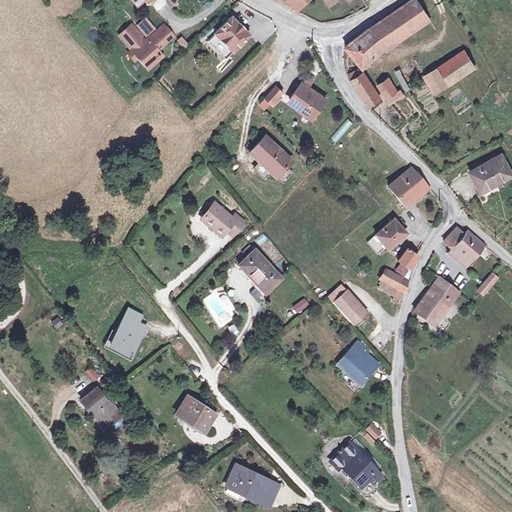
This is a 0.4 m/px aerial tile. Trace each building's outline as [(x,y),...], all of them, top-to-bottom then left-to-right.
[(145,0),(131,0),(139,8),(147,1),(145,0)] [(290,0),(301,15),(317,0),(290,0)] [(419,0),(387,20),(401,41),(433,22),(419,0)] [(372,31),(386,52),(401,41),(387,20),(372,31)] [(233,23),(214,41),(233,61),(251,43),(233,23)] [(149,43),(135,28),(123,38),(150,69),(164,57),(161,53),(167,47),(157,36),(149,43)] [(386,52),(372,31),(350,48),(365,70),(386,52)] [(184,50),(189,46),(182,37),(177,41),(184,50)] [(476,72),(466,56),(443,72),(454,87),(476,72)] [(356,82),(372,106),(383,96),(368,75),(364,77),(361,73),(355,77),(356,82)] [(390,77),(382,84),(393,97),(401,90),(390,77)] [(289,96),(298,103),(300,101),(312,109),(322,94),(301,79),(289,96)] [(284,95),(278,89),(268,99),(274,105),(284,95)] [(300,101),(298,103),(295,107),(308,116),(312,109),(300,101)] [(268,140),(252,155),(277,180),(293,165),(268,140)] [(471,172),(480,190),(493,182),(495,187),(511,177),(511,172),(503,155),(471,172)] [(429,190),(411,172),(389,191),(406,211),(429,190)] [(483,194),(487,192),(495,187),(493,182),(480,190),(483,194)] [(203,222),(216,206),(213,203),(199,218),(203,222)] [(233,222),(216,206),(203,222),(222,240),(226,236),(234,242),(247,227),(236,218),(233,222)] [(403,237),(392,223),(389,225),(373,237),(386,252),(403,237)] [(488,246),(471,233),(467,236),(458,227),(447,245),(454,251),(450,257),(467,271),(488,246)] [(258,255),(241,268),(264,298),(281,285),(258,255)] [(416,263),(407,255),(398,265),(407,274),(416,263)] [(479,293),(485,299),(500,281),(493,275),(479,293)] [(391,291),(398,281),(389,276),(380,286),(391,291)] [(462,294),(445,279),(418,311),(435,327),(462,294)] [(408,286),(398,281),(391,291),(404,298),(408,286)] [(343,285),(330,298),(335,303),(349,291),(343,285)] [(335,303),(357,325),(369,311),(349,291),(335,303)] [(297,315),(310,305),(304,298),(291,307),(297,315)] [(128,310),(112,346),(135,358),(145,335),(140,332),(142,326),(138,324),(141,316),(128,310)] [(55,330),(63,324),(58,317),(50,323),(55,330)] [(367,357),(370,355),(360,345),(350,353),(355,359),(343,371),(360,388),(379,369),(367,357)] [(355,359),(350,353),(338,365),(343,371),(355,359)] [(84,371),(92,382),(100,377),(92,366),(84,371)] [(109,408),(99,393),(83,405),(94,420),(98,417),(107,431),(123,420),(113,405),(109,408)] [(188,400),(178,417),(205,436),(216,418),(188,400)] [(372,424),(366,429),(375,439),(381,433),(372,424)] [(350,446),(330,464),(338,473),(342,470),(359,490),(366,483),(370,488),(379,479),(350,446)] [(238,468),(228,489),(260,504),(261,504),(257,502),(260,494),(275,500),(280,488),(238,468)] [(261,504),(260,504),(270,509),(275,500),(260,494),(257,502),(261,504)]
